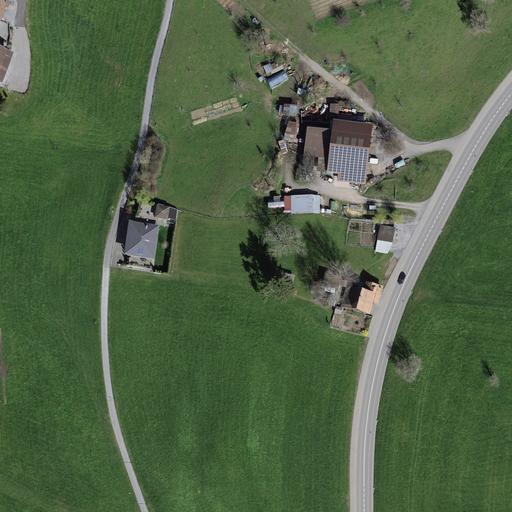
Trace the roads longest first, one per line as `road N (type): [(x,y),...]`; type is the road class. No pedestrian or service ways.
road 1 (unclassified): [(168,0),(146,136),(111,233),(105,354),(113,411),(146,511)]
road 2 (secondary): [(511,94),(478,141),(395,305),(366,428),(365,511)]
road 3 (track): [(236,0),(406,144),(478,141)]
